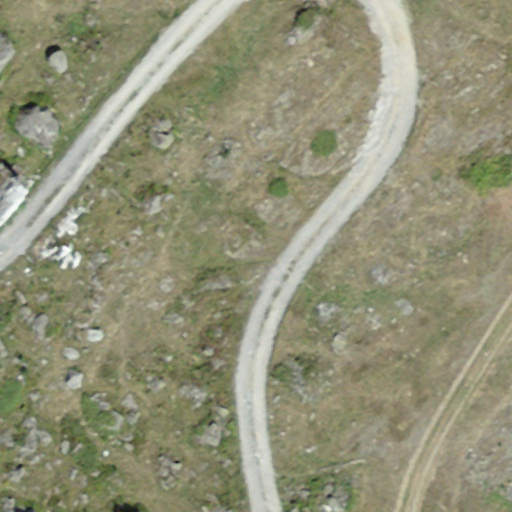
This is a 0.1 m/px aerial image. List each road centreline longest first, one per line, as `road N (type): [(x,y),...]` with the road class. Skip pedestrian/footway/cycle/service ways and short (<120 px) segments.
road 1 (track): [(394,0),(414,51),(420,122),(382,190),(311,257),(274,314),(256,361),(257,419),(283,511)]
road 2 (track): [(0,263),(43,228),(151,85),(240,0)]
